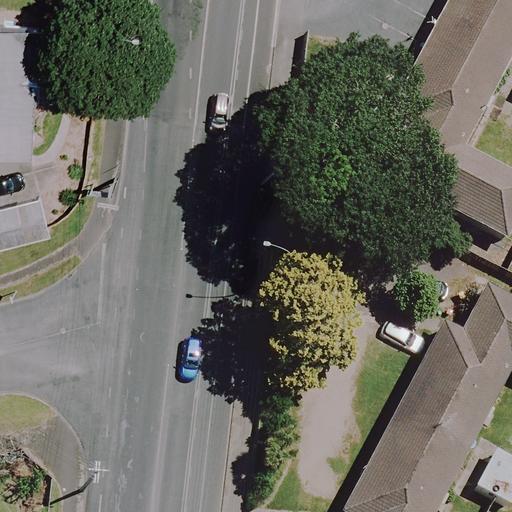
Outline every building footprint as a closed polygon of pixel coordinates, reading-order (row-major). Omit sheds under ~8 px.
[(0,0),(0,143),(36,147),(46,19),(0,15),(0,0)] [(511,0),(448,0),(357,176),(500,250),(511,227),(511,183),(460,156),(511,55),(511,0)] [(0,248),(52,237),(43,200),(0,209),(0,248)] [(435,511),(505,378),(511,381),(511,309),(480,293),(458,334),(440,324),(341,511),(435,511)] [(506,511),(511,501),(511,467),(487,455),(467,496),(499,511),(506,511)]
